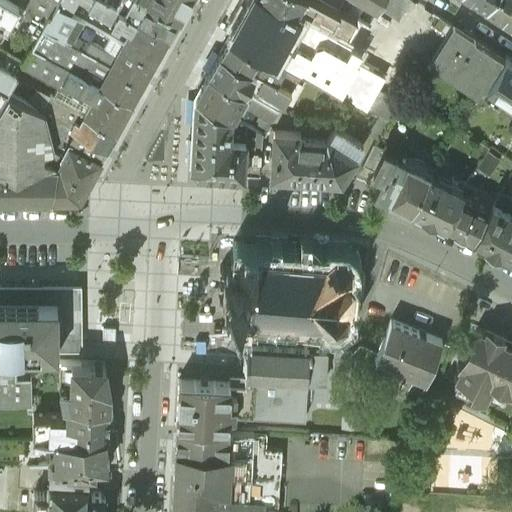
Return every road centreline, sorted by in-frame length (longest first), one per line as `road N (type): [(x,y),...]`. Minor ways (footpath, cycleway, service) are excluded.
road 1 (residential): [(147,511),(164,228)]
road 2 (residential): [(241,216),(425,243),(511,288)]
road 3 (residential): [(0,233),(164,228)]
